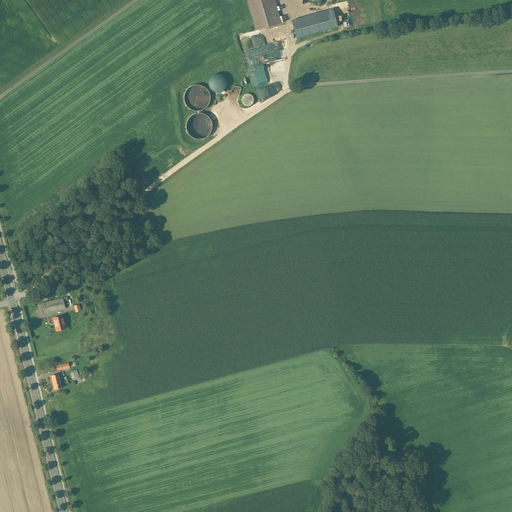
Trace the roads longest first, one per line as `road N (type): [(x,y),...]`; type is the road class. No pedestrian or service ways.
road 1 (track): [(281,92),(11,300)]
road 2 (track): [(511,70),(281,92)]
road 3 (track): [(289,50),(385,23),(511,5)]
road 4 (secondary): [(11,300),(63,511)]
road 5 (unclassified): [(0,96),(136,0)]
